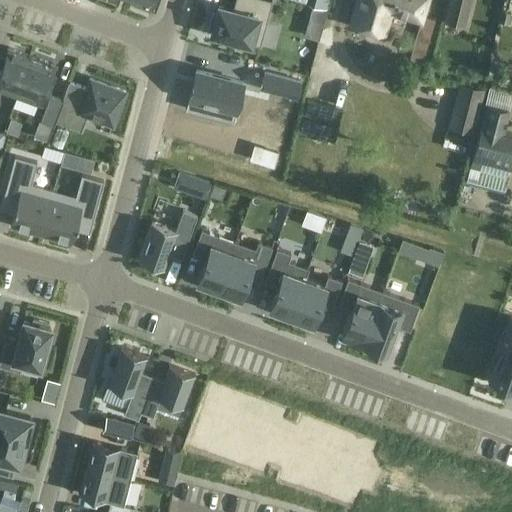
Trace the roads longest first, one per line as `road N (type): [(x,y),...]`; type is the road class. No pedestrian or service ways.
road 1 (residential): [(101,283),(511,436)]
road 2 (residential): [(101,283),(164,49)]
road 3 (residential): [(43,511),(101,283)]
road 4 (residential): [(31,0),(164,49)]
